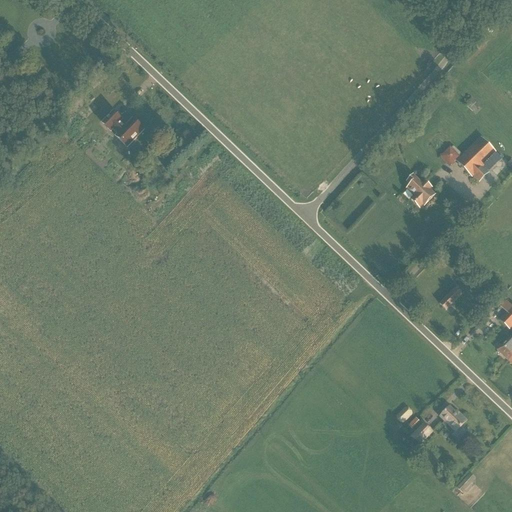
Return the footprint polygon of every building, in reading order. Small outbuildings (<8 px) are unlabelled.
[(473,113),(478,107),(470,100),(465,106),(473,113)] [(120,123),(122,121),(114,112),(102,123),(111,132),(113,130),(118,135),(116,137),(127,148),(144,131),(139,126),(138,124),(136,122),(134,121),(133,120),(125,128),(120,123)] [(496,153),(482,139),(457,163),(471,177),(473,175),(479,181),(489,172),(483,166),(496,153)] [(452,144),(441,157),(451,166),(462,153),(452,144)] [(424,185),(423,186),(413,177),(408,182),(411,186),(407,190),(415,197),(411,200),(420,209),(423,205),(425,207),(435,196),(424,185)] [(464,274),(460,279),(468,286),(472,281),(464,274)] [(457,290),(459,289),(457,287),(456,289),(440,305),(446,311),(462,295),(457,290)] [(511,326),(511,306),(500,319),(510,329),(511,326)] [(511,339),(510,337),(497,350),(502,355),(510,363),(511,360),(511,339)] [(459,413),(457,415),(455,413),(450,407),(440,418),(445,422),(442,424),(446,428),(445,428),(452,436),(453,435),(459,440),(467,432),(461,427),(467,421),(459,413)] [(412,415),(412,411),(408,408),(405,408),(397,416),(397,420),(400,423),(404,423),(412,415)] [(411,438),(413,440),(419,446),(433,432),(423,424),(411,438)] [(456,488),(462,493),(476,479),(470,473),(456,488)]
